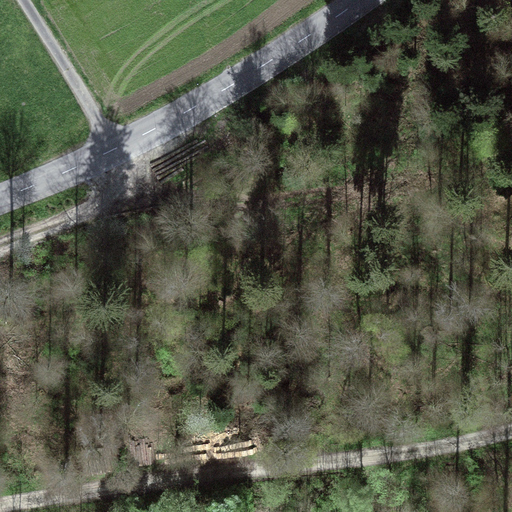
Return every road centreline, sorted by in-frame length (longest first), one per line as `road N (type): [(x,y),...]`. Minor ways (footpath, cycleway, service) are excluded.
road 1 (residential): [(0,508),(329,464),(511,429)]
road 2 (tertiary): [(116,147),(358,0)]
road 3 (track): [(116,147),(24,0)]
road 4 (residential): [(116,147),(105,196),(0,247)]
road 5 (tertiary): [(0,198),(116,147)]
